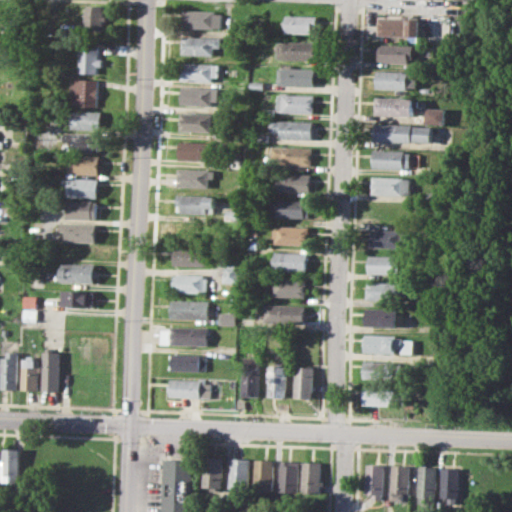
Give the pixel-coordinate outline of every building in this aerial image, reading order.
[(86,5),(105,5),(104,32),(85,31),(86,5)] [(185,8),(218,9),(217,13),(225,13),(224,29),(185,28),(185,8)] [(287,14),(320,14),(319,26),(315,26),(315,33),(287,32),(287,14)] [(380,17),(420,19),(419,37),(379,35),(380,17)] [(184,35),(222,37),(222,47),(215,47),(214,55),(183,53),(184,35)] [(281,42),(322,43),(321,60),(280,59),(281,42)] [(79,44),(99,44),(99,57),(103,57),(103,65),(99,65),(99,72),(78,72),(79,44)] [(379,44),(415,45),(414,58),(409,58),(409,62),(379,61),(379,44)] [(183,61),(221,62),(221,76),(215,76),(215,80),(183,80),(183,61)] [(281,66),(318,68),(317,85),(281,84),(281,66)] [(378,70),(410,71),(410,74),(418,75),(417,86),(409,85),(408,90),(377,88),(378,70)] [(71,78),(99,79),(98,106),(70,105),(71,78)] [(253,81),(268,81),(267,89),(253,89),(253,81)] [(183,87),(221,88),(221,101),(213,100),(213,105),(183,104),(183,87)] [(282,93),(317,94),(316,113),(281,112),(282,93)] [(378,95),(416,97),(415,115),(377,113),(378,95)] [(264,106),(278,106),(277,115),(264,115),(264,106)] [(63,108),(101,110),(100,130),(72,128),(72,118),(63,118),(63,108)] [(427,108),(445,108),(445,124),(426,123),(427,108)] [(181,112),(214,113),(214,130),(180,130),(181,112)] [(274,119),(316,121),(315,139),(284,137),(285,132),(273,131),(274,119)] [(376,123),(434,125),(433,142),(375,140),(376,123)] [(64,132),(104,133),(103,152),(69,150),(69,141),(64,141),(64,132)] [(181,141),(215,142),(215,159),(180,158),(181,141)] [(275,144),(315,146),(314,165),(274,163),(275,144)] [(375,148),(411,150),(411,168),(375,166),(375,148)] [(69,154),(99,155),(99,175),(69,174),(69,154)] [(180,167),(218,169),(218,178),(212,178),(212,186),(179,185),(180,167)] [(283,173),(313,174),(313,191),(282,190),(283,173)] [(65,176),(98,178),(98,197),(70,196),(70,185),(65,185),(65,176)] [(375,176),(412,178),(411,195),(374,194),(375,176)] [(179,193),(223,195),(222,207),(216,207),(215,213),(178,212),(179,193)] [(64,199),(100,200),(99,219),(69,218),(69,207),(64,207),(64,199)] [(275,199),(312,200),(311,218),(279,217),(279,211),(275,210),(275,199)] [(62,222),(98,223),(98,241),(68,240),(68,232),(62,231),(62,222)] [(178,222),(202,222),(201,235),(177,234),(178,222)] [(280,225),(312,227),(312,244),(280,243),(280,225)] [(373,228),(409,230),(408,248),(373,246),(373,228)] [(250,230),(262,230),(262,238),(250,238),(250,230)] [(247,240),(261,241),(261,249),(247,248),(247,240)] [(63,243),(99,244),(99,253),(94,253),(93,258),(62,257),(63,243)] [(176,246),(220,248),(219,266),(176,264),(176,246)] [(280,251),(311,253),(310,271),(279,270),(280,251)] [(372,254),(407,255),(407,274),(371,272),(372,254)] [(62,262),(98,263),(98,282),(62,280),(62,262)] [(226,265),(242,265),(241,283),(225,283),(226,265)] [(176,274),(207,275),(207,278),(212,278),(211,292),(175,291),(176,274)] [(277,277),(309,278),(309,297),(277,296),(277,277)] [(371,281),(416,282),(416,294),(407,293),(407,298),(370,297),(371,281)] [(65,289),(96,290),(96,306),(65,305),(65,289)] [(23,294),(38,295),(38,308),(23,307),(23,294)] [(421,295),(433,295),(433,306),(420,306),(421,295)] [(176,300),(213,301),(213,318),(175,317),(176,300)] [(270,303),(309,304),(308,323),(269,322),(270,303)] [(369,308),(400,309),(400,326),(368,325),(369,308)] [(23,309),(39,310),(38,321),(22,320),(23,309)] [(223,311),(240,312),(240,325),(222,324),(223,311)] [(174,325),(212,326),(211,344),(162,343),(162,329),(174,329),(174,325)] [(369,333),(401,335),(401,338),(416,339),(415,354),(368,351),(369,333)] [(45,350),(43,390),(63,391),(64,351),(55,350),(55,346),(48,346),(48,350),(45,350)] [(1,356),(1,388),(20,389),(20,351),(7,351),(7,356),(1,356)] [(174,353),(209,354),(209,371),(174,370),(174,353)] [(247,357),(263,357),(261,395),(246,394),(247,357)] [(23,358),(22,390),(41,390),(41,358),(23,358)] [(367,360),(409,362),(408,379),(367,377),(367,360)] [(273,365),(289,366),(288,396),(272,396),(273,365)] [(297,397),(298,365),(316,366),(315,397),(297,397)] [(172,378),(207,379),(207,383),(213,383),(213,397),(172,395),(172,378)] [(366,385),(409,387),(408,405),(366,403),(366,385)] [(4,448),(23,449),(21,482),(3,481),(4,448)] [(162,511),(164,454),(196,455),(194,511),(162,511)] [(206,457),(224,458),(223,487),(218,486),(218,491),(208,490),(208,487),(205,487),(206,457)] [(232,487),(233,457),(251,458),(251,483),(242,483),(242,487),(232,487)] [(257,459),(275,459),(274,490),(256,490),(257,459)] [(282,461),(300,461),(299,492),(281,491),(282,461)] [(305,461),(321,462),(320,492),(303,492),(305,461)] [(368,463),(385,464),(384,498),(374,498),(374,493),(367,493),(368,463)] [(392,498),(393,464),(411,465),(410,502),(404,502),(404,498),(392,498)] [(419,465),(438,466),(437,500),(418,500),(419,465)] [(443,466),(462,466),(461,502),(449,502),(449,496),(443,496),(443,466)]
